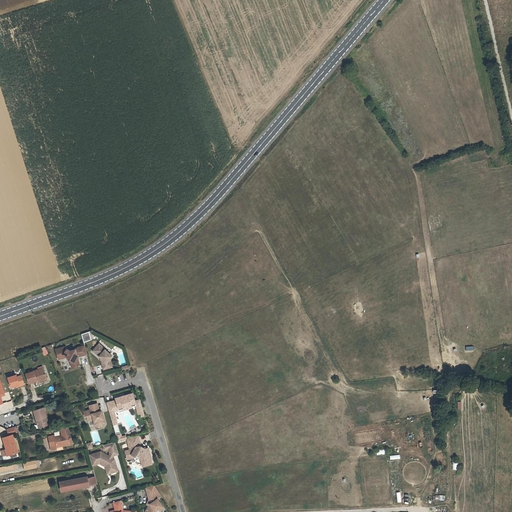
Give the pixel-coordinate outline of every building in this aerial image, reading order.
[(89,331),(81,333),(83,342),(91,339),(89,331)] [(103,361),(105,369),(113,367),(111,359),(114,356),(106,350),(107,349),(101,343),(95,349),(101,355),(100,356),(101,357),(104,359),(103,361)] [(79,357),(88,354),(86,346),(79,348),(79,349),(70,351),(67,349),(66,347),(56,350),(59,359),(67,357),(70,359),(70,360),(74,362),(75,366),(80,365),(78,359),(77,358),(78,356),(79,357)] [(37,380),(46,377),(43,368),(25,373),(28,383),(37,380)] [(18,384),(18,386),(24,384),(21,375),(16,377),(15,375),(7,377),(10,387),(14,386),(18,384)] [(140,412),(144,411),(141,400),(135,401),(133,393),(128,395),(129,397),(121,399),(121,397),(116,398),(116,400),(107,403),(112,423),(117,422),(113,410),(118,408),(117,406),(122,405),(123,407),(123,408),(131,406),(131,405),(130,403),(135,402),(135,404),(138,412),(140,412)] [(96,402),(88,405),(89,409),(83,411),(84,416),(86,415),(87,419),(91,418),(93,419),(94,424),(98,426),(102,425),(104,421),(102,413),(100,414),(98,411),(99,410),(96,402)] [(32,410),(35,419),(37,419),(39,427),(48,425),(43,407),(32,410)] [(7,454),(17,451),(12,434),(17,432),(15,425),(7,428),(9,435),(2,437),(6,449),(7,454)] [(68,437),(70,437),(68,427),(60,429),(62,435),(54,437),(54,435),(48,437),(50,447),(51,447),(56,446),(56,447),(70,444),(68,437)] [(124,451),(126,456),(131,455),(135,457),(136,456),(140,458),(141,462),(144,461),(146,466),(151,465),(150,460),(151,460),(148,448),(145,449),(140,446),(140,445),(138,436),(126,439),(129,450),(124,451)] [(104,450),(108,449),(110,454),(108,456),(99,452),(88,455),(91,465),(98,463),(107,466),(107,467),(108,472),(112,471),(113,472),(117,471),(114,460),(111,458),(113,456),(118,454),(115,442),(103,445),(104,450)] [(38,459),(22,462),(23,469),(35,467),(35,466),(39,465),(38,459)] [(98,463),(91,465),(91,467),(98,465),(105,467),(106,474),(113,472),(112,471),(108,472),(107,467),(107,466),(98,463)] [(93,476),(85,479),(86,486),(95,483),(93,476)] [(80,486),(60,490),(60,491),(86,486),(85,479),(84,477),(79,478),(80,486)] [(79,478),(58,482),(60,490),(80,486),(79,478)] [(156,511),(155,511),(163,506),(158,499),(162,496),(161,495),(154,485),(146,487),(149,498),(149,499),(149,501),(150,504),(149,505),(145,511),(156,511)]
